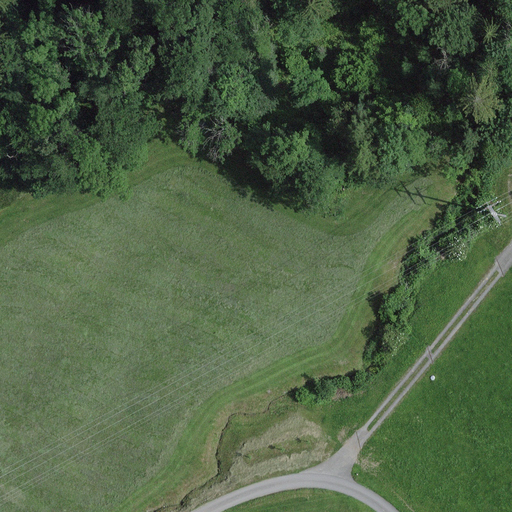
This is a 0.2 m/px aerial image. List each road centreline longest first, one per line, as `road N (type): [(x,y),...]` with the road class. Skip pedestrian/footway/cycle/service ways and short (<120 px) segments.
road 1 (track): [(326,478),(511,255)]
road 2 (unclassified): [(207,511),(270,484),(326,478),(368,494),(386,511)]
